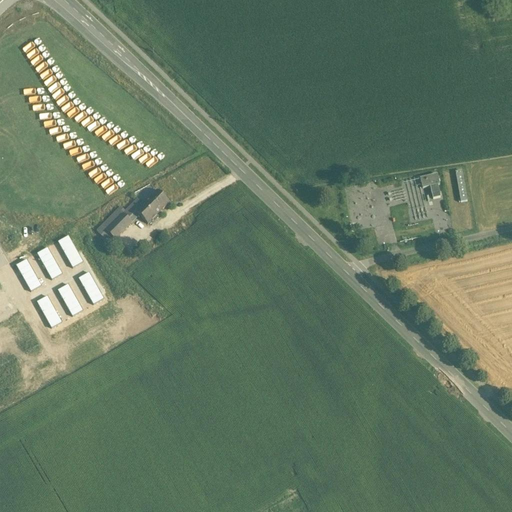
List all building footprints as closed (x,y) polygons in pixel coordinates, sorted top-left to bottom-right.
[(462,172),(456,173),(461,203),(467,202),(462,172)] [(438,175),(420,179),(423,189),(426,202),(433,201),(433,200),(441,198),(438,186),(440,185),(438,175)] [(157,191),(143,205),(137,200),(125,212),(125,213),(126,214),(124,215),(131,222),(138,215),(148,225),(170,203),(157,191)] [(121,208),(97,232),(106,242),(111,237),(106,232),(123,214),(124,215),(126,214),(125,213),(125,212),(121,208)] [(123,214),(106,232),(111,237),(115,241),(133,224),(131,222),(124,215),(123,214)] [(84,264),(69,238),(58,244),(73,270),(84,264)] [(63,276),(48,250),(37,255),(52,282),(63,276)] [(42,287),(27,261),(16,267),(31,293),(42,287)] [(104,300),(89,274),(79,280),(94,306),(104,300)] [(83,312),(69,286),(58,292),(73,318),(83,312)] [(62,324),(48,298),(37,304),(52,330),(62,324)]
